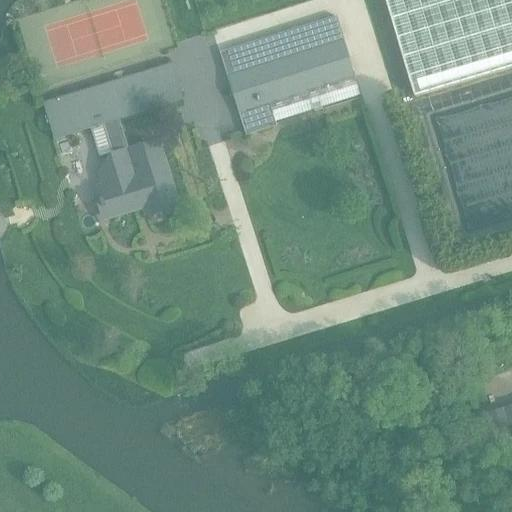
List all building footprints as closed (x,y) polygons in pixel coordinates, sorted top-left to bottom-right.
[(511,0),(386,0),(415,97),(511,67),(511,0)] [(334,17),(219,53),(245,136),(276,126),(275,124),(360,97),(334,17)] [(159,67),(42,103),(53,140),(90,128),(98,156),(109,153),(114,169),(98,174),(102,186),(96,188),(99,199),(98,199),(100,207),(101,207),(105,219),(143,207),(146,215),(178,206),(159,144),(128,153),(127,148),(118,119),(159,107),(182,100),(171,63),(159,67)] [(511,407),(483,417),(494,448),(511,442),(511,407)] [(474,452),(488,447),(478,417),(464,422),(474,452)]
